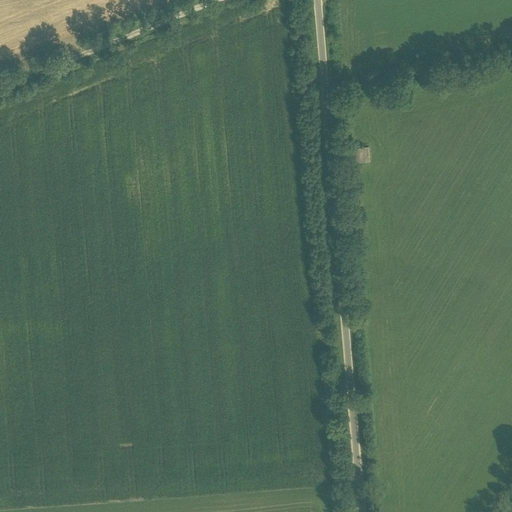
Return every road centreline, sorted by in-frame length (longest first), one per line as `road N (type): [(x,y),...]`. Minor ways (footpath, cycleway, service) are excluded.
road 1 (unclassified): [(314,0),(360,511)]
road 2 (track): [(233,0),(0,93)]
